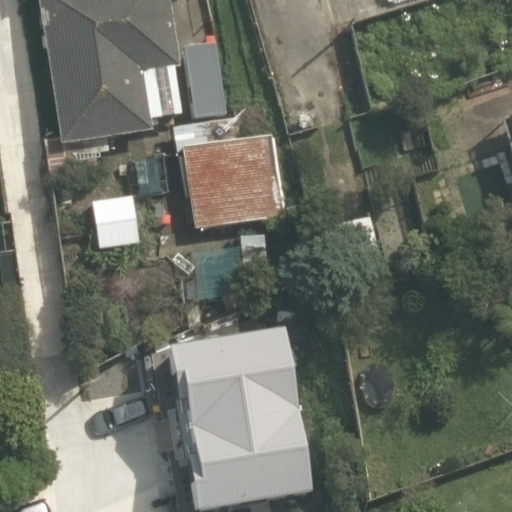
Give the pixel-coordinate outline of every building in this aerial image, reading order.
[(176,69),(165,0),(34,0),(55,141),(40,144),(46,180),(151,163),(154,121),(178,117),(171,71),(176,69)] [(253,140),(249,118),(189,128),(193,150),(178,152),(191,233),(283,218),(270,138),(253,140)] [(511,126),(503,130),(511,154),(511,126)] [(135,199),(96,205),(102,251),(142,246),(135,199)] [(218,481),(299,469),(289,398),(207,411),(218,481)]
